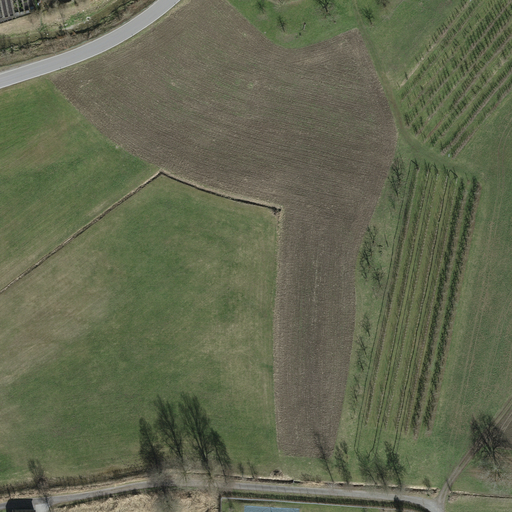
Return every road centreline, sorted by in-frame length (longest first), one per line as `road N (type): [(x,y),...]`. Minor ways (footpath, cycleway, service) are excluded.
road 1 (track): [(56,502),(159,483),(387,496),(437,511)]
road 2 (residential): [(0,81),(88,52),(167,0)]
